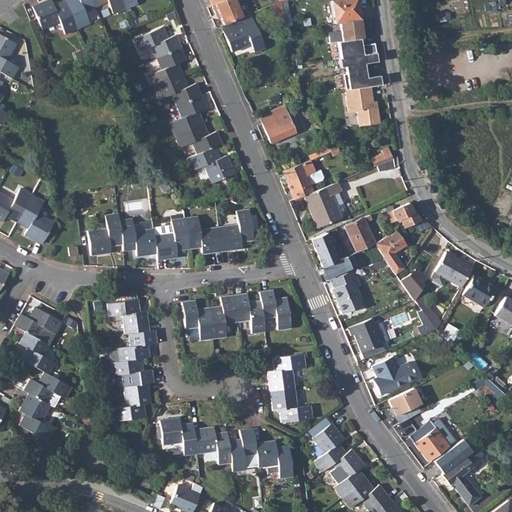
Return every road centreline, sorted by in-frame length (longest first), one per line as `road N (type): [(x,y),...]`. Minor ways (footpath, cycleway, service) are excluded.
road 1 (residential): [(383,0),(417,185),(459,236),(511,266)]
road 2 (residential): [(187,0),(298,262)]
road 3 (residential): [(298,262),(361,411),(432,511)]
road 4 (residential): [(160,282),(175,384),(214,388),(233,377)]
road 5 (residential): [(11,511),(20,488),(60,482),(106,488),(153,511)]
road 6 (residential): [(160,282),(298,262)]
road 7 (residential): [(31,267),(62,279),(160,282)]
